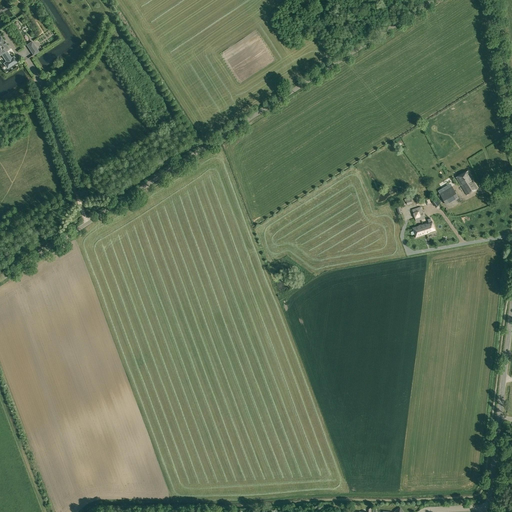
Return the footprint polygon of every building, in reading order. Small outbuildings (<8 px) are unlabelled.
[(3,63),(6,68),(17,61),(14,56),(11,58),(6,50),(9,49),(6,44),(4,40),(4,41),(1,36),(0,36),(0,55),(1,55),(6,61),(3,63)] [(27,45),(33,55),(38,51),(32,41),(27,45)] [(461,185),(466,195),(478,188),(472,180),(473,179),(468,171),(456,178),(460,185),(461,185)] [(447,205),(459,198),(452,186),(439,193),(447,205)] [(412,210),(416,221),(424,219),(421,207),(412,210)] [(432,221),(422,224),(425,235),(435,231),(432,221)] [(425,235),(422,224),(412,227),(415,238),(425,235)]
